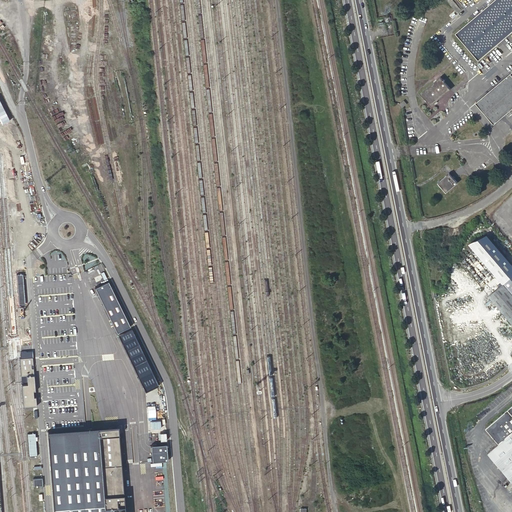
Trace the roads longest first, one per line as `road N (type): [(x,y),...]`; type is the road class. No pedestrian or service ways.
road 1 (primary): [(347,0),(447,511)]
road 2 (primary): [(402,229),(357,0)]
road 3 (primary): [(437,402),(402,229)]
road 4 (unclassified): [(511,182),(460,215),(402,229)]
